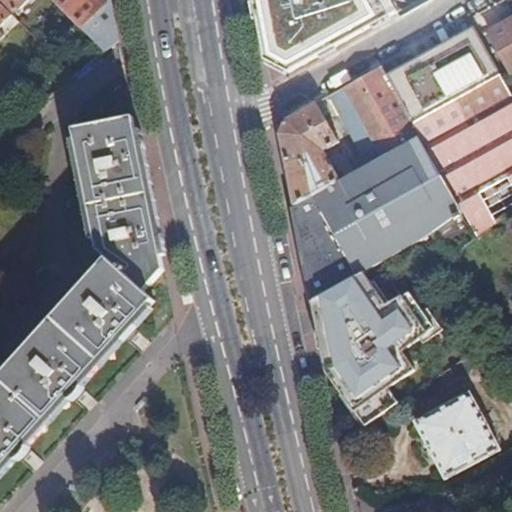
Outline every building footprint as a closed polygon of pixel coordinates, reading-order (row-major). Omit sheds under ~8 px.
[(3,0),(17,13),(30,0),(3,0)] [(111,0),(106,6),(100,0),(51,0),(106,55),(121,43),(112,0),(111,0)] [(252,0),(263,63),(288,76),(399,12),(391,0),(252,0)] [(0,44),(8,37),(1,31),(15,17),(0,2),(0,44)] [(511,23),(488,37),(510,76),(511,75),(511,23)] [(411,123),(412,122),(464,214),(479,240),(511,216),(511,97),(473,31),(387,80),(411,123)] [(411,123),(387,80),(382,71),(328,101),(363,158),(359,161),(365,172),(420,141),(421,140),(411,123)] [(339,145),(318,106),(285,124),(279,138),(287,176),(294,211),(341,185),(323,154),(339,145)] [(109,264),(146,297),(166,275),(136,121),(77,133),(99,255),(109,264)] [(464,214),(420,141),(365,172),(341,185),(294,211),(305,261),(314,305),(364,276),(427,240),(464,214)] [(146,297),(109,264),(0,384),(0,477),(16,459),(23,465),(32,454),(26,448),(70,400),(76,406),(86,395),(80,389),(123,341),(130,347),(140,336),(133,330),(155,306),(146,297)] [(387,310),(364,276),(314,305),(321,335),(329,375),(368,430),(400,407),(390,393),(417,372),(404,355),(437,332),(412,297),(387,310)] [(417,424),(447,481),(501,453),(470,396),(417,424)]
